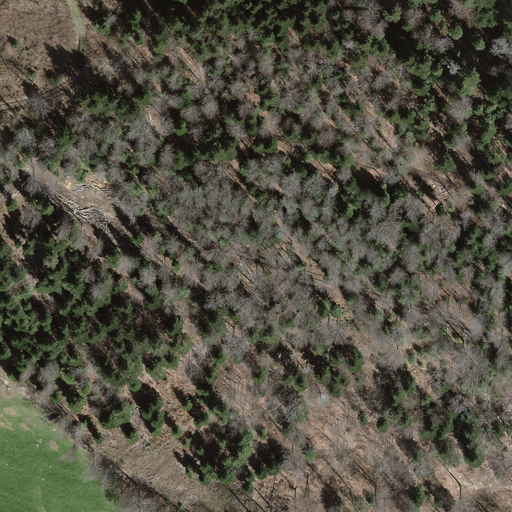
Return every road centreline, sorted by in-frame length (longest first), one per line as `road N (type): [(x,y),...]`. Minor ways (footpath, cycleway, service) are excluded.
road 1 (track): [(0,164),(511,339)]
road 2 (track): [(0,108),(88,80),(192,119),(511,198)]
